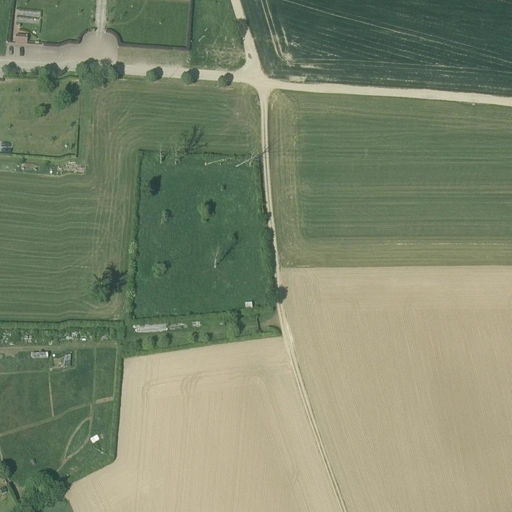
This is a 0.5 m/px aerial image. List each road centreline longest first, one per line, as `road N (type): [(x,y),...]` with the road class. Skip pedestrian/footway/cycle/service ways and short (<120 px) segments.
road 1 (track): [(263,90),(264,188),(283,334),(342,511)]
road 2 (residential): [(0,65),(250,82)]
road 3 (track): [(511,109),(263,90)]
